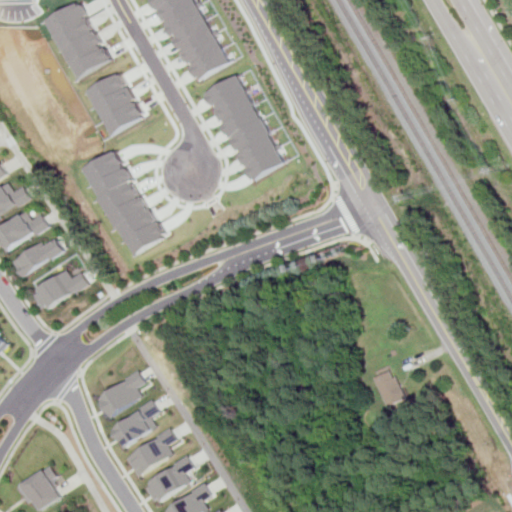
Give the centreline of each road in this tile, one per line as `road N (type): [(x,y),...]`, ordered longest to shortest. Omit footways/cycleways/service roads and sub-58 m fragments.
road 1 (tertiary): [(0,456),(64,367),(113,332),(380,211)]
road 2 (tertiary): [(373,199),(124,296),(52,354),(0,412)]
road 3 (residential): [(135,511),(103,461),(64,367),(0,282)]
road 4 (tertiary): [(491,404),(373,199)]
road 5 (tertiary): [(373,199),(271,24)]
road 6 (residential): [(121,0),(193,140),(189,163)]
road 7 (primary): [(442,15),(511,132)]
